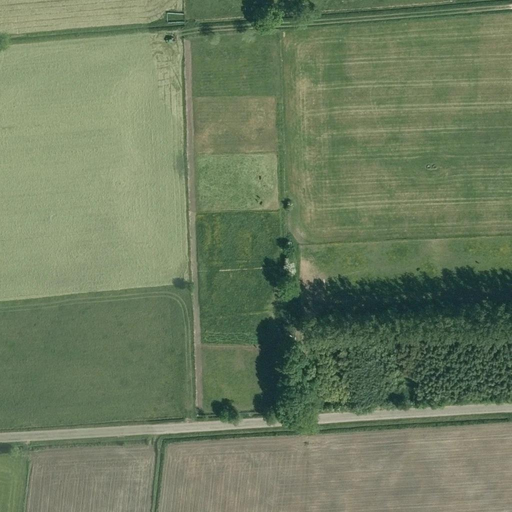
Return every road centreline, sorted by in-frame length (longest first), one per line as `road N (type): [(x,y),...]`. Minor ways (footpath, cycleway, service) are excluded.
road 1 (unclassified): [(0,437),(511,407)]
road 2 (track): [(104,42),(511,6)]
